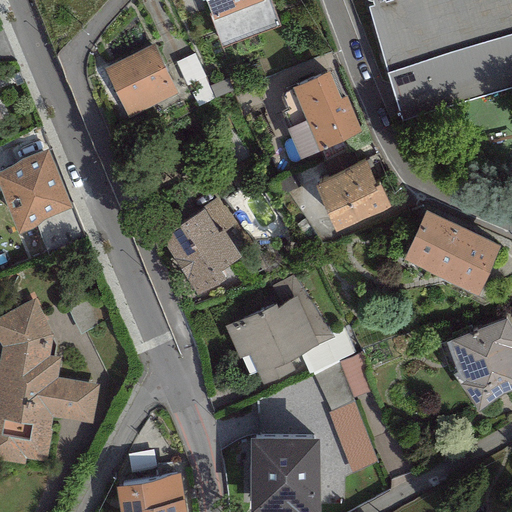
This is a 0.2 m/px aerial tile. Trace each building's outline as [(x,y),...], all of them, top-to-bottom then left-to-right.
[(203,0),(218,42),(276,21),(268,0),(203,0)] [(511,0),(368,0),(400,109),(511,76),(511,0)] [(148,43),(100,66),(122,111),(170,88),(148,43)] [(325,67),(290,81),(316,144),(351,131),(339,101),(325,67)] [(44,144),(0,162),(0,189),(14,225),(35,217),(47,246),(80,233),(44,144)] [(363,161),(307,184),(327,232),(382,209),(372,185),(363,161)] [(201,202),(156,230),(193,290),(222,272),(217,264),(233,253),(201,202)] [(458,225),(421,208),(400,254),(474,288),(496,243),(458,225)] [(289,283),(222,312),(236,345),(250,339),(262,369),(292,356),(288,346),(312,335),(289,283)] [(0,438),(47,443),(50,402),(91,410),(99,371),(58,362),(61,342),(49,340),(54,321),(33,284),(0,303),(0,438)] [(511,317),(503,300),(448,328),(464,360),(461,361),(478,394),(511,375),(511,334),(510,331),(511,330),(511,317)] [(346,338),(338,319),(313,329),(320,348),(346,338)] [(312,354),(324,385),(367,368),(361,351),(365,350),(359,335),(312,354)] [(330,410),(354,468),(378,458),(354,400),(330,410)] [(314,424),(250,424),(250,498),(314,498),(314,424)] [(185,511),(176,462),(117,473),(123,511),(185,511)]
